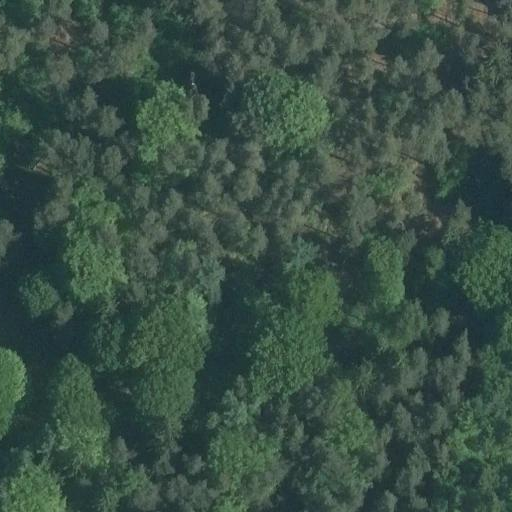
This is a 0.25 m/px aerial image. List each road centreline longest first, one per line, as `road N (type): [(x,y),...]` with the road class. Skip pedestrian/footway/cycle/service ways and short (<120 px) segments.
road 1 (track): [(487,287),(0,413)]
road 2 (unknown): [(474,327),(0,452)]
road 3 (track): [(413,511),(474,327)]
